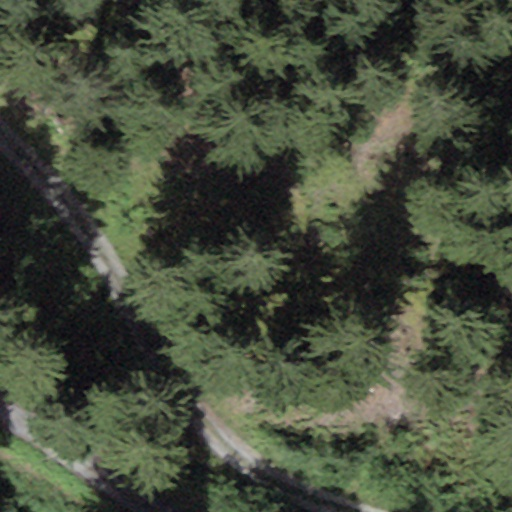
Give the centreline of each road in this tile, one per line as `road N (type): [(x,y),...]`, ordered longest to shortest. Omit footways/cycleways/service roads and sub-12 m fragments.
road 1 (track): [(0,146),(148,313),(205,426),(272,485),(342,511)]
road 2 (track): [(0,409),(152,511)]
